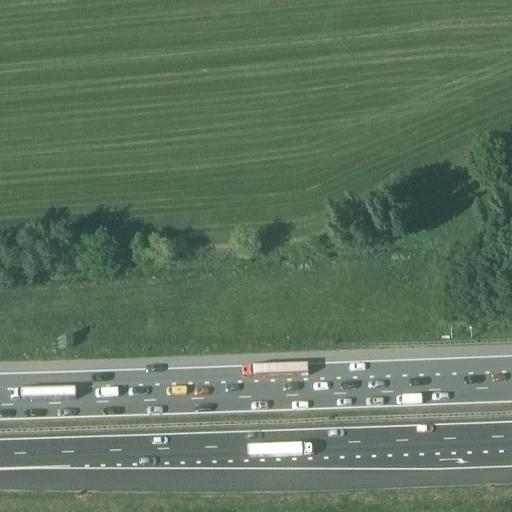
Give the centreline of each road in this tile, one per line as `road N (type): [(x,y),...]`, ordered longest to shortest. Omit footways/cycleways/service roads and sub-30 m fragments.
road 1 (motorway): [(0,458),(511,438)]
road 2 (motorway): [(511,386),(0,405)]
